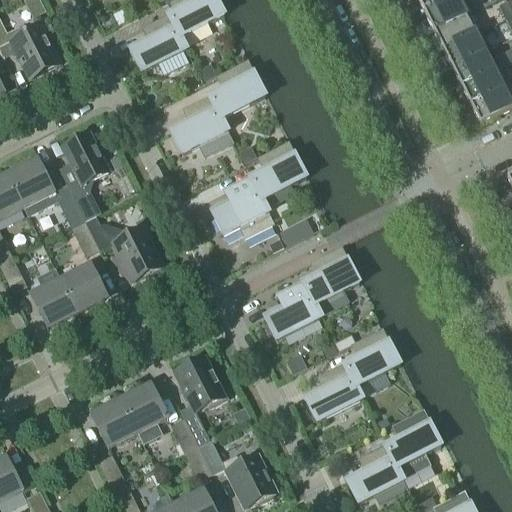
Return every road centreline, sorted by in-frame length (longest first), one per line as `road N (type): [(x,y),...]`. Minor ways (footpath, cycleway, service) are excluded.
road 1 (residential): [(0,407),(219,295)]
road 2 (residential): [(320,509),(219,295)]
road 3 (unclassified): [(417,194),(319,0)]
road 4 (unclassified): [(511,383),(417,194)]
road 5 (residential): [(204,265),(119,94)]
road 6 (residential): [(0,154),(119,94)]
